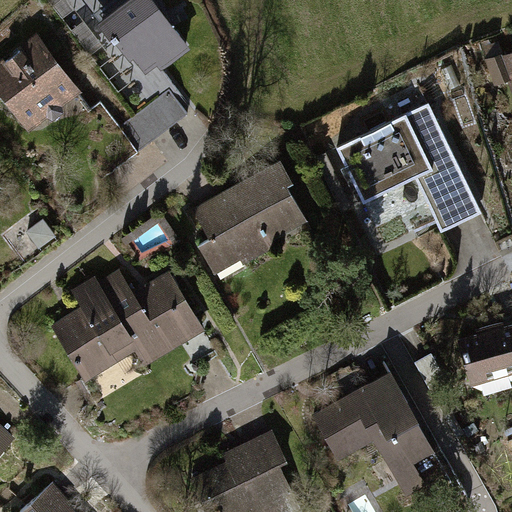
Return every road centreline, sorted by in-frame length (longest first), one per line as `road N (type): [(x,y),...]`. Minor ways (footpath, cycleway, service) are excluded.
road 1 (residential): [(105,475),(490,273)]
road 2 (residential): [(0,313),(204,141)]
road 3 (residential): [(105,475),(0,359)]
